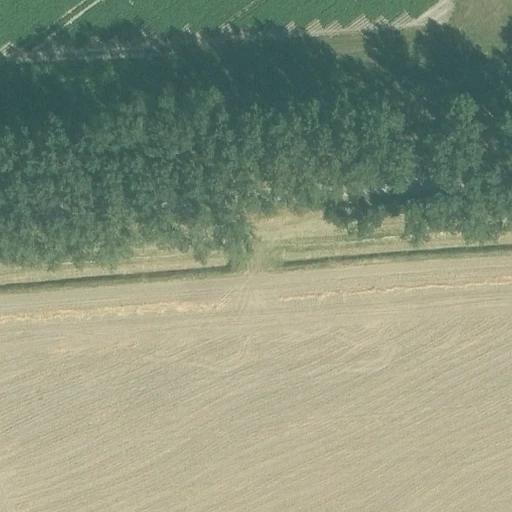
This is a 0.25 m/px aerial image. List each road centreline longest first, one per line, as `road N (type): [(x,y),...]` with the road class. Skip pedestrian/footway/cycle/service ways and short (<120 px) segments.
road 1 (unclassified): [(0,214),(511,178)]
road 2 (track): [(0,175),(194,159),(239,197)]
